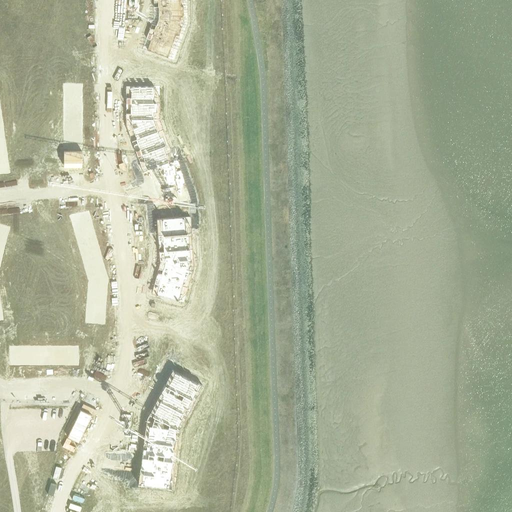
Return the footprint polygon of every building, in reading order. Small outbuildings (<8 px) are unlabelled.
[(148,33),(146,38),(148,39),(151,40),(149,44),(147,51),(154,53),(168,58),(169,56),(174,43),(176,36),(177,37),(179,37),(179,36),(181,30),(182,30),(182,29),(183,28),(180,27),(181,23),(181,18),(182,18),(184,18),(184,15),(184,9),(184,6),(181,6),(181,5),(181,0),(184,0),(183,0),(153,0),(153,1),(153,7),(156,7),(158,7),(158,9),(158,10),(158,14),(158,16),(158,19),(158,20),(157,22),(156,25),(154,24),(151,23),(150,29),(148,32),(148,33)] [(83,85),(63,85),(63,100),(82,100),(83,100),(83,99),(83,97),(83,85)] [(128,97),(126,97),(126,102),(126,104),(126,107),(126,114),(131,114),(131,115),(131,124),(133,130),(136,139),(132,140),(134,146),(135,150),(135,151),(137,157),(140,156),(142,155),(146,165),(147,170),(153,168),(159,166),(164,164),(169,162),(164,148),(163,147),(166,146),(166,144),(165,144),(163,137),(160,138),(158,133),(157,130),(154,120),(154,118),(154,112),(156,112),(156,105),(157,105),(157,102),(154,102),(154,101),(154,89),(154,86),(140,86),(131,86),(131,91),(131,97),(128,97)] [(82,100),(63,100),(63,112),(82,112),(83,105),(83,103),(82,100)] [(82,112),(63,112),(63,123),(82,123),(82,121),(82,118),(82,112)] [(82,123),(63,123),(63,137),(82,137),(82,126),(82,124),(82,123)] [(82,137),(63,137),(63,151),(82,151),(82,148),(82,137)] [(82,151),(63,151),(63,167),(82,167),(82,155),(82,153),(82,151)] [(8,158),(0,158),(0,174),(10,173),(8,158)] [(88,212),(70,217),(74,232),(93,227),(93,226),(88,212)] [(156,279),(154,284),(156,284),(159,285),(158,289),(156,295),(178,301),(179,299),(182,287),(182,286),(183,284),(184,279),(187,280),(189,272),(189,271),(190,270),(189,270),(187,269),(188,266),(188,265),(188,262),(188,261),(190,260),(190,253),(190,251),(190,249),(187,249),(187,248),(186,243),(187,243),(189,243),(188,235),(189,235),(189,234),(189,233),(186,233),(184,217),(179,218),(170,218),(167,219),(161,219),(162,220),(163,235),(158,236),(158,240),(158,241),(159,245),(159,252),(162,252),(164,252),(164,256),(165,263),(164,264),(164,267),(163,269),(160,269),(158,268),(157,274),(156,279)] [(0,225),(0,241),(6,243),(9,228),(0,225)] [(93,227),(74,232),(78,245),(97,240),(93,227)] [(97,240),(78,245),(82,256),(100,251),(97,240)] [(100,251),(82,256),(85,267),(103,262),(100,251)] [(103,262),(85,267),(89,281),(108,280),(106,272),(103,262)] [(88,295),(88,296),(107,297),(108,280),(89,281),(88,295)] [(87,307),(106,309),(106,308),(107,297),(88,296),(87,307)] [(87,307),(86,323),(105,324),(105,316),(106,309),(87,307)] [(26,347),(10,347),(10,356),(10,366),(25,366),(26,366),(26,347)] [(40,347),(26,347),(26,366),(34,366),(40,366),(40,347)] [(51,347),(40,347),(40,366),(43,366),(51,366),(51,347)] [(51,347),(51,366),(57,366),(63,366),(63,347),(62,347),(51,347)] [(78,347),(63,347),(63,366),(70,366),(78,366),(78,347)] [(141,462),(144,463),(143,472),(142,479),(144,480),(144,484),(143,485),(167,488),(167,487),(166,487),(167,485),(167,483),(170,483),(174,450),(173,450),(171,450),(172,444),(172,443),(173,440),(174,440),(175,440),(175,439),(175,436),(176,431),(177,431),(177,429),(178,427),(178,426),(180,423),(181,419),(182,419),(182,418),(181,418),(180,417),(182,414),(183,412),(183,411),(184,410),(185,408),(186,408),(187,409),(187,408),(191,401),(192,400),(193,398),(196,390),(197,390),(196,389),(195,388),(197,385),(198,383),(185,377),(175,371),(172,377),(170,381),(167,380),(166,382),(165,384),(165,385),(163,389),(161,392),(160,393),(161,394),(163,395),(162,396),(159,401),(157,406),(154,411),(152,416),(154,417),(152,421),(151,425),(150,425),(147,424),(146,424),(146,425),(146,428),(146,430),(147,431),(148,431),(148,436),(147,441),(147,442),(147,443),(146,447),(146,448),(145,448),(143,447),(142,452),(142,457),(141,460),(141,462)]
